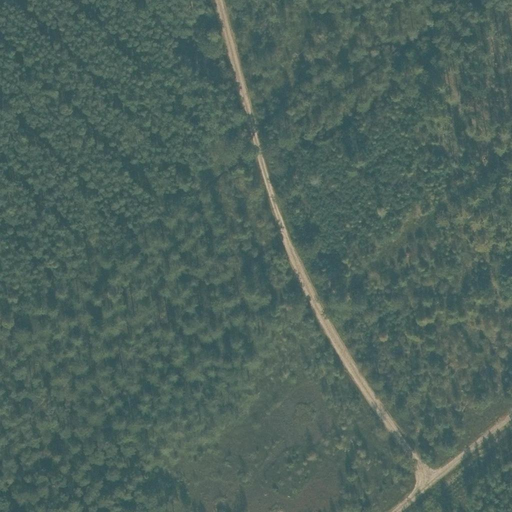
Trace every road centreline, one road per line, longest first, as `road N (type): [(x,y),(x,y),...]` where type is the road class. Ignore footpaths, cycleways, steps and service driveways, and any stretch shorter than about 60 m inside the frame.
road 1 (track): [(284,235),(300,278),(429,478)]
road 2 (track): [(217,0),(239,112),(284,235)]
